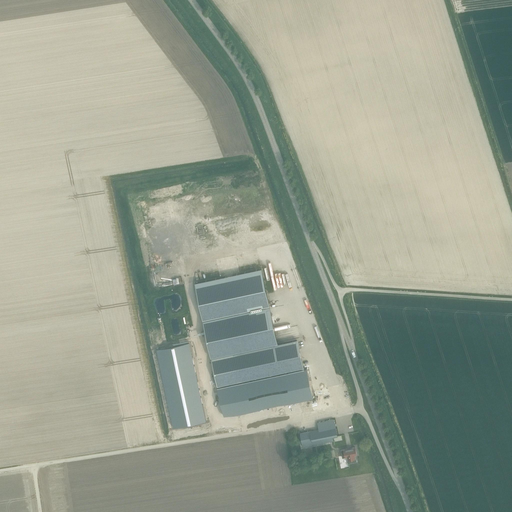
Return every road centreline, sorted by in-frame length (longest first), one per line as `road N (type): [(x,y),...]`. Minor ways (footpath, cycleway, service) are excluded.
road 1 (tertiary): [(410,511),(252,90),(191,0)]
road 2 (track): [(0,470),(296,424)]
